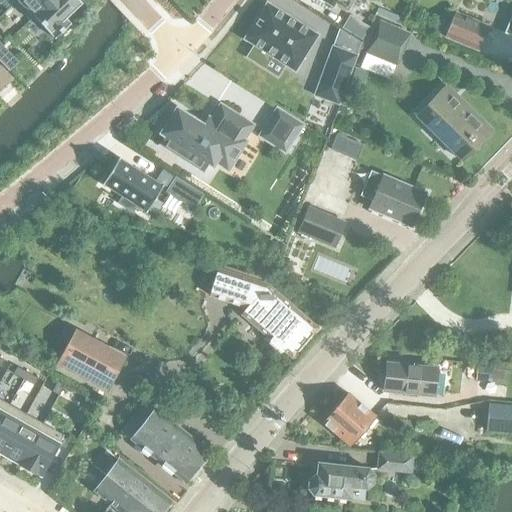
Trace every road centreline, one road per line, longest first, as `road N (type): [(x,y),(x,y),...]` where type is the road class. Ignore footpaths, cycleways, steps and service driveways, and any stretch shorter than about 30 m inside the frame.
road 1 (unclassified): [(194,511),(511,168)]
road 2 (residential): [(0,208),(183,56)]
